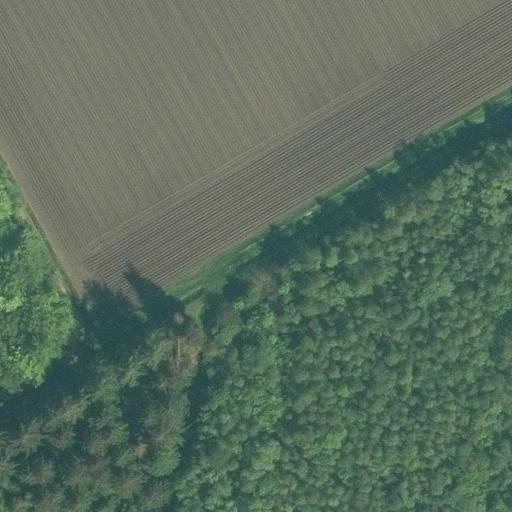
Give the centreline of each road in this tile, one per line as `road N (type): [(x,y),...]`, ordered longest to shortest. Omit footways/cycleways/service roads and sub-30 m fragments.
road 1 (track): [(511,111),(219,283)]
road 2 (track): [(207,261),(91,331)]
